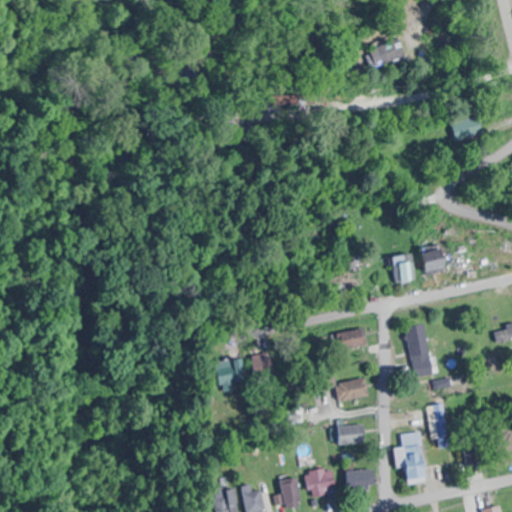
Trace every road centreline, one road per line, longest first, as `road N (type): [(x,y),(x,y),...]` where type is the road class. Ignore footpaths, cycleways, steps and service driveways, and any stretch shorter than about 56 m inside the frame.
road 1 (residential): [(504,0),(511,30),(507,152),(452,185),(449,197),(457,209),(511,226)]
road 2 (residential): [(511,276),(238,335)]
road 3 (residential): [(511,69),(286,104)]
road 4 (residential): [(388,302),(388,511)]
road 5 (residential): [(376,511),(511,481)]
